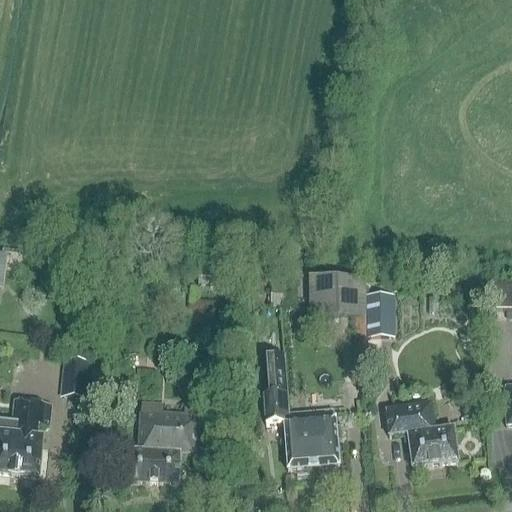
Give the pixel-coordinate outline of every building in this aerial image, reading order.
[(232,264),(198,263),(197,290),(230,292),(232,264)] [(352,322),(365,322),(364,283),(307,280),(308,322),(352,322)] [(511,284),(486,285),(487,313),(511,313),(511,284)] [(291,287),(270,286),(269,309),(290,310),(291,287)] [(293,305),(303,305),(303,287),(293,287),(293,305)] [(365,299),(365,322),(365,325),(365,342),(394,341),(393,298),(365,299)] [(218,350),(233,350),(235,317),(220,316),(218,350)] [(366,382),(365,342),(365,325),(365,322),(352,322),(352,382),(366,382)] [(264,428),(281,426),(289,425),(288,415),(284,358),(264,360),(267,398),(262,398),(264,428)] [(87,404),(90,366),(62,363),(58,401),(87,404)] [(511,389),(503,390),(503,393),(505,430),(511,429),(511,389)] [(12,424),(0,423),(0,476),(40,480),(44,439),(37,439),(38,428),(49,429),(51,405),(14,402),(12,424)] [(199,408),(191,408),(184,407),(184,420),(163,419),(164,407),(141,405),(138,454),(130,453),(128,485),(178,488),(180,457),(196,458),(199,408)] [(453,434),(454,434),(454,431),(435,434),(431,406),(385,413),(389,440),(407,437),(412,472),(458,466),(453,434)] [(340,430),(336,430),(335,419),(333,420),(333,412),(288,415),(289,425),(281,426),(285,473),(339,469),(337,444),(341,444),(340,430)]
